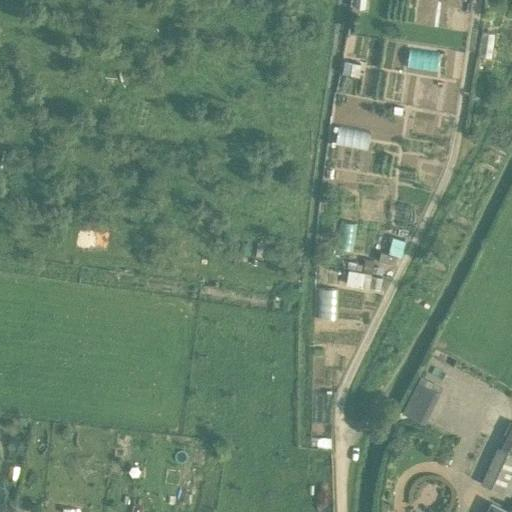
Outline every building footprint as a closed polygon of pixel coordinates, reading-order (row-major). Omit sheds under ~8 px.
[(339,125),(337,142),(369,146),(371,128),(339,125)] [(348,282),(370,286),(373,271),(351,267),(348,282)] [(321,286),(320,315),(337,316),(338,286),(321,286)] [(420,375),(401,412),(424,423),(442,387),(420,375)] [(498,446),(481,482),(509,496),(511,490),(511,422),(500,447),(498,446)]
